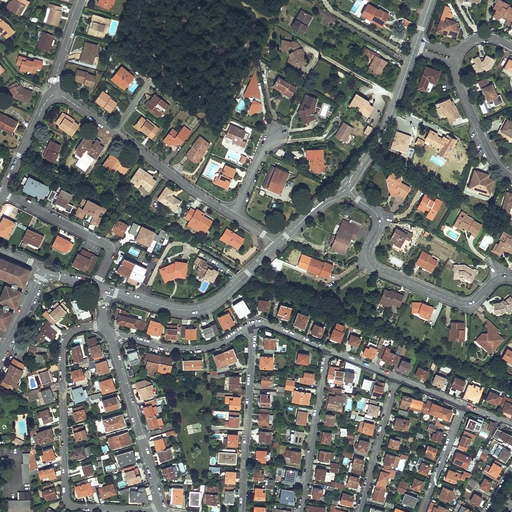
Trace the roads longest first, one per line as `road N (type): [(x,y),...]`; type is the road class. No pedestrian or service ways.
road 1 (residential): [(104,326),(81,327),(62,347),(65,497),(76,507),(161,510)]
road 2 (residential): [(511,278),(461,303),(377,268),(369,256),(377,216),(346,186)]
road 3 (tertiary): [(111,291),(201,308),(276,245)]
road 4 (residential): [(243,511),(249,327)]
road 5 (residential): [(111,339),(161,510)]
road 6 (residential): [(3,192),(106,244),(110,255),(95,287)]
road 7 (residential): [(302,511),(328,351)]
road 8 (tertiary): [(346,186),(383,134),(414,49)]
road 9 (residential): [(114,132),(233,215)]
road 10 (residential): [(249,327),(193,349),(111,339)]
road 11 (residential): [(360,511),(396,379)]
road 12 (residential): [(511,177),(488,151),(454,63)]
